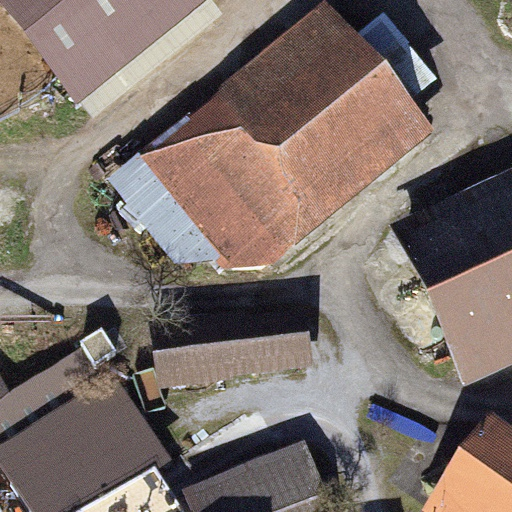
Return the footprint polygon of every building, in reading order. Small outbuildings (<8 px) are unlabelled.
[(0,0),(0,15),(90,121),(232,0),(0,0)] [(275,56),(112,190),(179,271),(229,268),(241,282),(429,128),(419,115),(446,93),(392,27),(365,50),(323,0),(314,0),(263,43),(275,56)] [(511,180),(401,231),(474,390),(511,372),(511,180)] [(392,258),(384,259),(377,265),(375,273),(378,282),(385,287),(393,288),(401,284),(406,277),(405,268),(400,261),(392,258)] [(407,288),(398,289),(392,295),(390,304),(393,312),(399,318),(408,319),(416,315),(420,307),(420,299),(415,291),(407,288)] [(313,315),(158,335),(166,396),(321,375),(313,315)] [(421,318),(413,320),(406,326),(404,334),(407,343),(413,348),(422,349),(430,345),(434,338),(434,329),(429,322),(421,318)] [(0,370),(0,460),(33,511),(332,511),(311,457),(188,510),(111,389),(97,398),(76,366),(20,401),(0,370)] [(511,511),(511,449),(496,439),(446,511),(511,511)]
